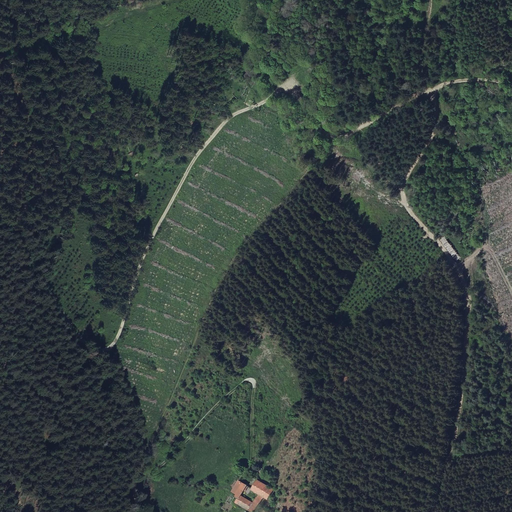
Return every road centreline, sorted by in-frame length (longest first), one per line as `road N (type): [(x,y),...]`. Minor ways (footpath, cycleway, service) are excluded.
road 1 (track): [(511,86),(447,83),(334,135),(291,88),(234,113),(181,179),(147,244),(122,326),(105,349),(84,343),(0,222)]
road 2 (track): [(432,89),(434,128),(403,189),(417,221),(460,267),(469,314),(458,422),(435,511)]
road 3 (track): [(251,450),(253,384),(246,379),(154,466),(97,387),(54,303)]
